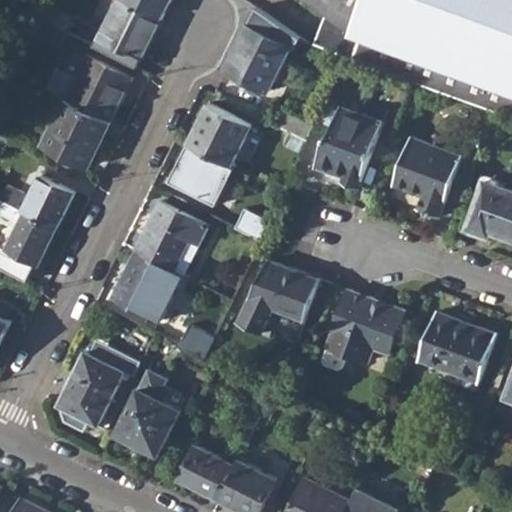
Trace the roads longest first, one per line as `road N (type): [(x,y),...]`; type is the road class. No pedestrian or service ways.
road 1 (residential): [(2,438),(212,26)]
road 2 (residential): [(2,438),(149,511)]
road 3 (residential): [(511,289),(363,234)]
